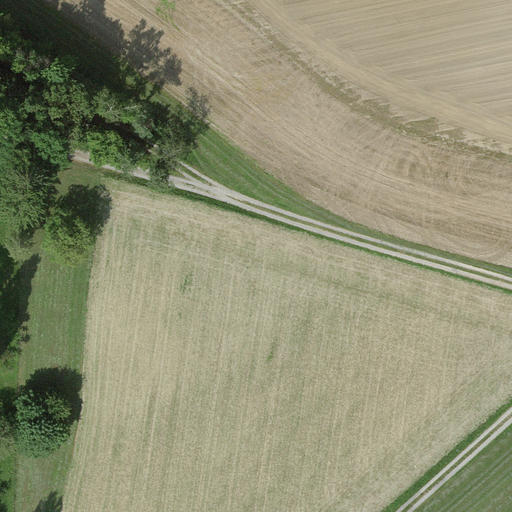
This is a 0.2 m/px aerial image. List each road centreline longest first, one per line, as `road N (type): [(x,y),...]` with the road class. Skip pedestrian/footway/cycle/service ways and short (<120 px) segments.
road 1 (track): [(511,287),(208,192),(0,63)]
road 2 (track): [(208,192),(0,138)]
road 3 (track): [(405,511),(511,417)]
